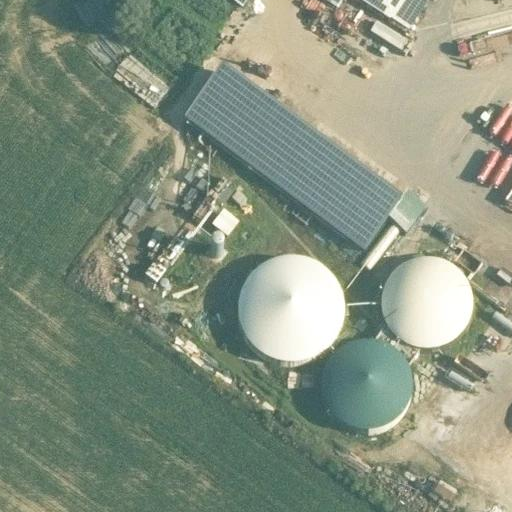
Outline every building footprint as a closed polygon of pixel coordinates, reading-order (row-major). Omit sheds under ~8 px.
[(249,0),(229,0),(242,10),(249,0)] [(343,0),(308,0),(333,16),(343,0)] [(354,0),(390,23),(405,0),(354,0)] [(405,0),(390,23),(408,34),(430,0),(405,0)] [(230,75),(192,125),(371,262),(409,212),(230,75)] [(220,214),(213,232),(231,240),(238,222),(220,214)] [(268,369),(288,376),(310,375),(329,365),(343,348),(349,327),(347,306),(336,288),(320,275),(301,269),(281,271),(262,281),(249,296),(242,315),(243,336),(252,355),(268,369)] [(411,353),(427,359),(444,359),(461,352),(473,339),(480,323),(479,305),(471,289),(458,277),(441,271),(423,272),(408,280),(396,294),(391,311),(392,327),(399,342),(411,353)] [(328,381),(327,403),(332,418),(342,430),(356,438),(371,442),(388,441),(403,434),(415,422),(422,408),(424,386),(415,365),(399,350),(378,344),(356,348),(338,361),(328,381)]
